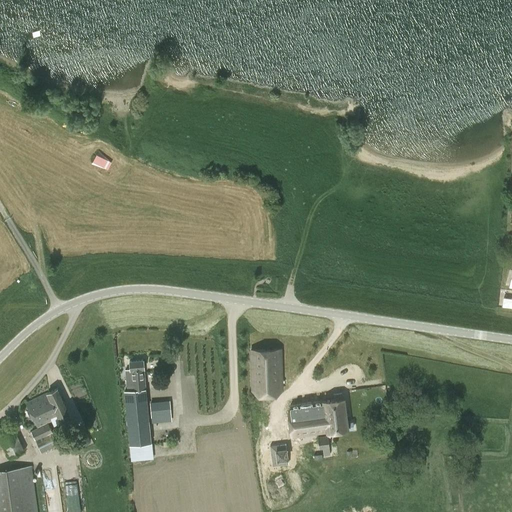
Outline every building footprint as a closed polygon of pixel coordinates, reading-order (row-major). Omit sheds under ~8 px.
[(41,135),(56,142),(61,131),(46,124),(41,135)] [(250,351),(252,391),(282,390),(280,350),(250,351)] [(124,390),(127,422),(129,446),(131,460),(153,458),(152,444),(150,419),(149,419),(146,388),(145,388),(144,370),(143,360),(129,361),(132,389),(124,390)] [(61,423),(71,418),(57,388),(47,393),(41,396),(52,420),(54,425),(61,422),(61,423)] [(41,396),(26,402),(38,427),(52,420),(41,396)] [(350,429),(346,396),(323,399),(324,403),(321,403),(320,400),(317,401),(317,404),(314,404),(314,401),(303,402),(303,405),(299,406),(299,416),(314,415),(315,419),(325,418),(327,434),(317,435),(319,448),(324,448),(324,455),(330,455),(328,438),(332,438),(331,431),(350,429)] [(150,411),(151,410),(153,423),(171,421),(169,400),(150,402),(150,411)] [(52,431),(48,423),(31,431),(41,453),(64,442),(58,428),(52,431)] [(19,439),(14,428),(0,434),(0,437),(9,458),(24,450),(19,440),(19,439)] [(89,430),(74,437),(80,448),(94,441),(89,430)] [(0,511),(37,511),(31,465),(0,469),(0,511)] [(46,477),(49,511),(61,511),(58,476),(46,477)]
